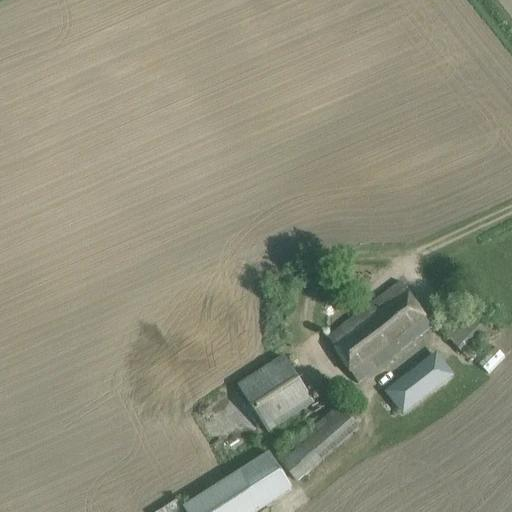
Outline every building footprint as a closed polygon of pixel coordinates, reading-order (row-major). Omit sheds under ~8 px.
[(401,282),(385,294),(328,338),(362,381),(431,327),(401,282)] [(494,330),(471,306),(445,331),(445,335),(466,357),(494,330)] [(454,369),(439,350),(392,387),(407,405),(454,369)] [(314,404),(284,356),(238,385),(269,433),(314,404)] [(280,459),(299,481),(359,427),(339,405),(280,459)] [(267,453),(183,507),(186,511),(258,511),(292,491),(267,453)]
